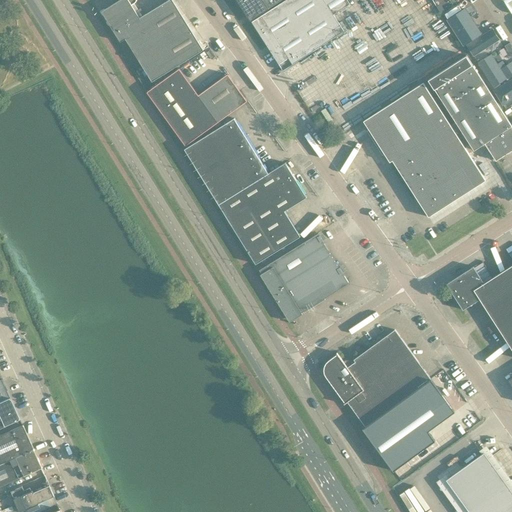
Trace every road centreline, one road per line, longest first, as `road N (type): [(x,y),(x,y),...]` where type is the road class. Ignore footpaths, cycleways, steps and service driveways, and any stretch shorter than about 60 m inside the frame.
road 1 (secondary): [(30,0),(350,511)]
road 2 (secondary): [(276,349),(60,0)]
road 3 (unclassified): [(411,285),(204,0)]
road 4 (unclassified): [(0,320),(86,511)]
road 5 (unclassified): [(511,427),(411,285)]
road 6 (secondary): [(378,511),(296,380)]
road 7 (unclassified): [(411,285),(511,220)]
